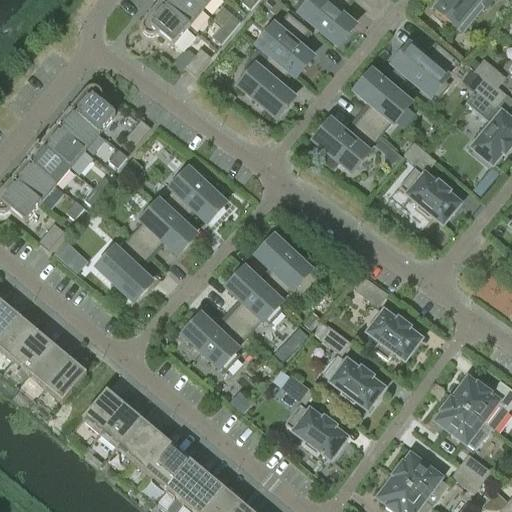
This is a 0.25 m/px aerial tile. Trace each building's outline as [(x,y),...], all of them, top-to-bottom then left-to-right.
[(188,30),(202,13),(186,0),(163,0),(159,5),(188,30)] [(186,0),(202,13),(212,0),(186,0)] [(259,1),(257,0),(245,0),(241,6),(249,13),(259,1)] [(350,2),(347,0),(317,0),(317,1),(316,0),(300,18),(336,48),(351,30),(337,18),(350,2)] [(459,33),(486,0),(442,0),(433,11),(459,33)] [(159,5),(143,24),(142,25),(141,27),(141,29),(141,31),(142,33),(142,35),(144,37),(146,38),(147,39),(149,39),(152,39),(154,38),(155,37),(157,36),(172,49),(188,30),(159,5)] [(269,59),(288,76),(294,80),(309,62),(295,49),(308,34),(287,16),(258,50),(269,59)] [(221,29),(229,36),(239,25),(231,17),(221,29)] [(229,36),(221,29),(211,41),(220,48),(229,36)] [(437,48),(424,64),(409,52),(394,70),(429,100),(432,97),(437,101),(447,89),(442,84),(458,66),(437,48)] [(194,79),(209,60),(200,52),(184,71),(194,79)] [(288,76),(269,59),(256,74),(255,73),(252,76),(248,72),(237,84),(242,88),(240,91),(275,121),(291,103),(276,90),(288,76)] [(475,75),(494,91),(502,81),(483,65),(475,75)] [(494,91),(475,75),(484,83),(476,93),(495,109),(504,99),(494,91)] [(358,124),(377,141),(390,125),(391,126),(407,108),(371,78),(356,96),(370,109),(358,124)] [(114,118),(99,105),(100,104),(100,102),(101,100),(101,98),(100,96),(100,94),(98,93),(97,91),(95,91),(93,90),(91,90),(89,91),(87,92),(85,93),(69,112),(98,137),(114,118)] [(69,112),(55,129),(84,153),(98,137),(69,112)] [(471,152),(476,156),(478,158),(482,161),(487,165),(491,169),(501,157),(504,160),(511,149),(511,146),(511,145),(511,143),(511,126),(500,117),(492,128),(488,125),(476,138),(480,141),(471,152)] [(150,131),(140,123),(124,142),(134,150),(150,131)] [(377,141),(358,124),(345,139),(330,127),(315,146),(350,175),(366,157),(364,156),(377,141)] [(55,129),(40,148),(69,172),(84,153),(55,129)] [(40,148),(26,164),(55,188),(69,172),(40,148)] [(424,174),(433,165),(413,148),(405,158),(424,174)] [(108,165),(116,172),(126,160),(117,153),(108,165)] [(26,164),(10,183),(40,207),(55,188),(26,164)] [(441,228),(445,223),(447,221),(451,217),(454,213),(458,208),(447,198),(449,195),(437,186),(435,189),(423,179),(423,180),(414,172),(398,190),(407,198),(407,199),(417,208),(414,211),(428,223),(431,219),(441,228)] [(160,209),(179,227),(192,213),(206,226),(222,208),(188,176),(185,179),(181,175),(170,187),(174,191),(172,194),(173,195),(160,209)] [(93,192),(101,198),(111,187),(103,180),(93,192)] [(10,183),(0,194),(0,206),(9,213),(24,226),(40,207),(10,183)] [(101,198),(93,192),(83,203),(92,210),(101,198)] [(65,216),(73,223),(83,211),(74,204),(65,216)] [(130,241),(148,259),(162,244),(176,257),(192,240),(179,227),(160,209),(159,208),(156,211),(151,207),(140,218),(145,223),(142,226),(143,227),(130,241)] [(37,246),(47,254),(63,235),(53,227),(37,246)] [(148,259),(130,241),(116,256),(115,255),(98,273),(132,304),(149,287),(135,274),(148,259)] [(258,288),(277,306),(290,292),(300,301),(316,283),(296,264),(300,259),(288,248),(284,253),(274,244),(257,261),(271,274),(258,288)] [(61,249),(55,257),(64,266),(70,260),(61,249)] [(228,320),(247,338),(261,323),(262,324),(265,322),(269,326),(280,314),(276,310),(278,307),(277,306),(258,288),(244,275),(228,293),(242,306),(228,320)] [(377,308),(384,298),(364,283),(356,294),(377,308)] [(0,309),(0,343),(19,321),(2,307),(0,309)] [(312,316),(302,327),(310,335),(320,324),(312,316)] [(412,353),(415,348),(419,343),(407,334),(409,331),(397,322),(395,325),(383,316),(367,337),(378,345),(372,353),(386,364),(393,356),(404,364),(407,359),(412,353)] [(247,338),(228,320),(214,335),(200,322),(184,340),(218,371),(221,369),(225,373),(236,361),(232,357),(234,354),(233,353),(247,338)] [(0,343),(0,355),(11,364),(35,335),(19,321),(0,343)] [(340,357),(348,347),(328,332),(320,342),(340,357)] [(52,349),(35,335),(11,364),(27,378),(52,349)] [(68,363),(52,349),(27,378),(44,392),(68,363)] [(320,379),(330,386),(341,394),(338,398),(353,409),(356,405),(366,413),(370,408),(372,406),(376,402),(378,397),(382,393),(370,384),(372,380),(360,371),(358,374),(336,358),(320,379)] [(68,363),(44,392),(61,407),(86,378),(68,363)] [(280,374),(272,385),(282,393),(291,381),(280,374)] [(303,407),(311,396),(291,381),(283,392),(303,407)] [(449,402),(490,433),(491,433),(511,405),(511,395),(499,386),(490,397),(477,387),(475,389),(467,383),(452,403),(449,402)] [(99,438),(123,409),(106,394),(81,424),(99,438)] [(490,433),(449,402),(439,415),(441,417),(435,425),(465,447),(466,447),(475,453),(482,443),(484,442),(486,440),(488,437),(489,434),(490,433)] [(339,451),(341,447),(345,442),(333,433),(335,430),(323,421),(321,424),(309,415),(308,416),(299,408),(284,428),(294,435),(293,436),(304,444),(301,448),(315,459),(318,455),(329,463),(333,458),(336,455),(339,451)] [(99,438),(115,452),(140,423),(123,409),(99,438)] [(115,452),(132,466),(156,437),(140,423),(115,452)] [(173,451),(156,437),(132,466),(148,480),(173,451)] [(189,464),(173,451),(148,480),(165,494),(189,464)] [(439,502),(440,499),(448,489),(439,482),(409,459),(403,467),(401,466),(391,479),(432,510),(433,509),(434,508),(437,505),(439,502)] [(460,470),(480,485),(488,475),(467,460),(460,470)] [(165,494),(182,508),(206,478),(189,464),(165,494)] [(480,485),(460,470),(452,480),(472,495),(480,485)] [(205,511),(223,492),(206,478),(182,508),(186,511),(205,511)] [(430,511),(432,510),(391,479),(391,480),(393,481),(378,502),(386,508),(384,510),(387,511),(430,511)] [(205,511),(234,511),(239,506),(223,492),(205,511)]
